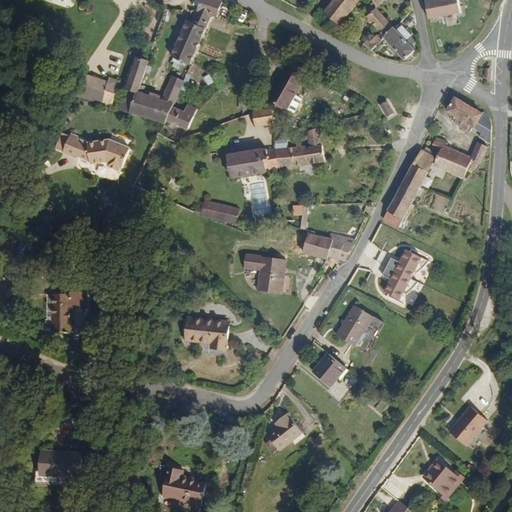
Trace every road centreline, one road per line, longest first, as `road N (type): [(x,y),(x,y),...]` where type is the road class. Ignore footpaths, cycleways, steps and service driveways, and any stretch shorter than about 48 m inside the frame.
road 1 (residential): [(0,350),(79,384),(133,394),(231,404),(260,392),(354,265),(444,77)]
road 2 (unclassified): [(501,162),(486,284),(457,351),(346,511)]
road 3 (residential): [(245,0),(382,69),(431,75)]
